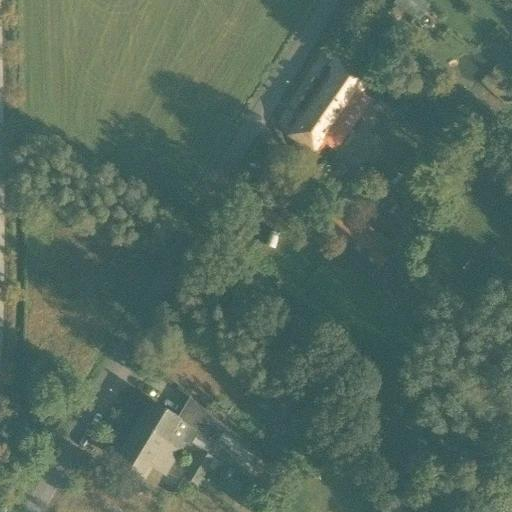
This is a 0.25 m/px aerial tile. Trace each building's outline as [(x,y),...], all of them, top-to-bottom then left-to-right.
[(397,0),(395,5),(416,15),(423,0),(397,0)] [(368,80),(356,71),(340,60),(288,136),(299,144),(291,156),(308,167),(368,80)] [(393,224),(419,191),(401,176),(375,209),(393,224)] [(337,201),(315,227),(373,275),(394,249),(337,201)] [(295,402),(275,424),(292,440),(299,433),(312,418),(295,402)] [(137,425),(179,450),(183,444),(166,434),(176,418),(150,403),(137,425)] [(206,414),(196,431),(215,444),(225,429),(206,414)] [(126,467),(121,473),(139,485),(150,492),(161,473),(164,475),(170,464),(175,457),(178,451),(179,450),(137,425),(115,461),(126,467)] [(195,460),(207,468),(218,474),(223,466),(200,452),(195,460)] [(207,468),(195,460),(184,477),(197,485),(207,468)]
